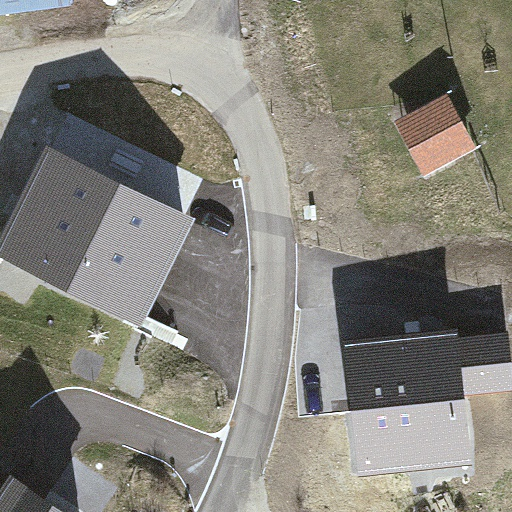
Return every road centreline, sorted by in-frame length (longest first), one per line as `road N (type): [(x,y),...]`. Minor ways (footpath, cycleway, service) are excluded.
road 1 (unclassified): [(0,74),(83,58),(179,59),(218,79),(250,123),(269,187),(271,299),(258,394),(217,511)]
road 2 (track): [(258,394),(337,511)]
